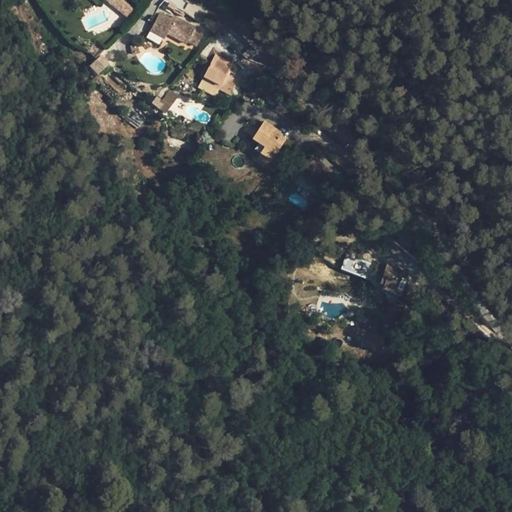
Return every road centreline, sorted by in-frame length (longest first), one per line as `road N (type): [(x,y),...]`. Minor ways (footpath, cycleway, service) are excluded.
road 1 (unclassified): [(511,336),(461,281),(434,222),(255,40),(197,0)]
road 2 (track): [(0,350),(74,511)]
